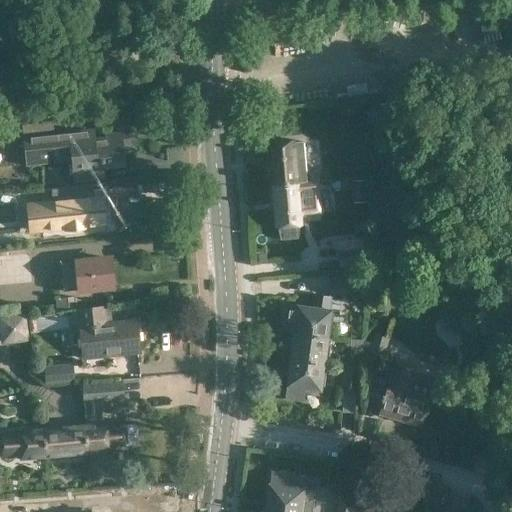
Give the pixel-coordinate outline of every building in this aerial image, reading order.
[(121,86),(110,94),(117,103),(128,95),(121,86)] [(27,164),(72,159),(74,159),(73,153),(93,150),(92,140),(91,130),(52,134),(51,122),(22,125),(27,164)] [(92,140),(93,150),(73,153),(74,159),(72,159),(74,182),(102,178),(101,166),(123,164),(120,144),(127,144),(126,132),(106,134),(106,138),(92,140)] [(292,140),(268,143),(272,186),(296,184),(306,183),(302,141),(292,142),(292,140)] [(398,164),(385,164),(385,175),(398,175),(398,174),(406,174),(415,172),(414,165),(398,165),(398,164)] [(365,180),(352,181),(353,192),(366,191),(365,180)] [(296,184),(272,186),(275,227),(277,227),(280,239),(297,238),(298,225),(300,225),(299,214),(315,212),(312,182),(306,183),(296,184)] [(40,203),(43,229),(49,228),(49,232),(59,231),(58,227),(66,226),(66,227),(82,226),(82,224),(88,224),(89,228),(98,227),(98,223),(102,222),(102,220),(106,220),(104,199),(99,199),(99,197),(92,198),(91,184),(50,188),(51,197),(42,198),(43,203),(40,203)] [(394,203),(379,208),(393,254),(409,249),(394,203)] [(340,266),(362,264),(362,239),(338,241),(340,266)] [(77,290),(113,286),(110,258),(60,263),(63,291),(77,289),(77,290)] [(356,270),(328,273),(330,289),(358,286),(356,270)] [(315,294),(313,308),(284,305),(282,321),(280,321),(279,329),(294,331),(294,333),(325,337),(331,296),(315,294)] [(73,297),(56,299),(57,311),(72,309),(74,309),(73,297)] [(136,320),(111,323),(109,305),(74,309),(72,309),(74,328),(79,328),(82,357),(139,351),(136,320)] [(290,359),(322,363),(325,337),(294,333),(290,359)] [(369,358),(384,363),(391,340),(376,335),(369,358)] [(350,340),(350,353),(361,354),(361,340),(350,340)] [(319,389),(322,363),(290,359),(285,397),(302,399),(303,387),(319,389)] [(45,367),(47,381),(75,379),(74,364),(45,367)] [(428,396),(434,376),(413,370),(414,369),(394,364),(388,385),(386,384),(378,413),(420,426),(429,397),(428,396)] [(343,365),(342,392),(355,393),(356,366),(343,365)] [(85,425),(84,425),(86,452),(110,450),(109,445),(136,443),(135,424),(101,427),(101,424),(94,424),(92,400),(122,398),(121,382),(81,385),(85,425)] [(43,428),(45,456),(86,452),(84,425),(83,425),(83,428),(77,429),(76,426),(58,427),(58,430),(43,432),(43,428)] [(21,458),(45,456),(43,428),(25,430),(25,433),(0,435),(2,454),(20,452),(21,458)] [(263,511),(262,511),(261,511),(270,511),(271,511),(310,511),(313,491),(301,489),(286,487),(287,476),(271,474),(265,511),(263,511)] [(336,511),(350,511),(352,495),(338,494),(336,511)] [(355,497),(354,511),(368,511),(370,498),(355,497)]
